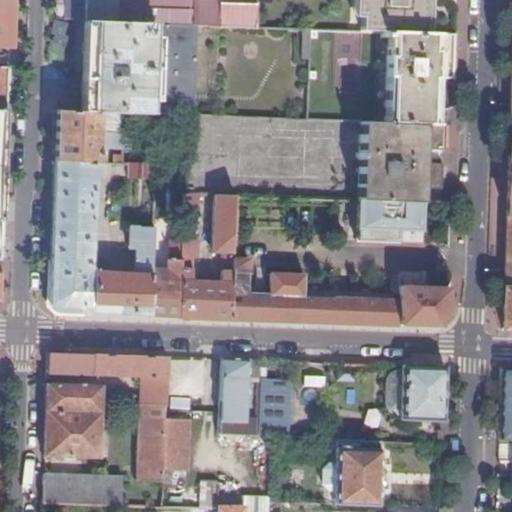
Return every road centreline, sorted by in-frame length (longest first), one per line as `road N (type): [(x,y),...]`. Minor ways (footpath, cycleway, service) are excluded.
road 1 (residential): [(474,348),(23,330)]
road 2 (tertiary): [(488,0),(474,348)]
road 3 (residential): [(23,330),(36,0)]
road 4 (residential): [(15,511),(23,330)]
road 5 (tertiary): [(474,348),(469,511)]
